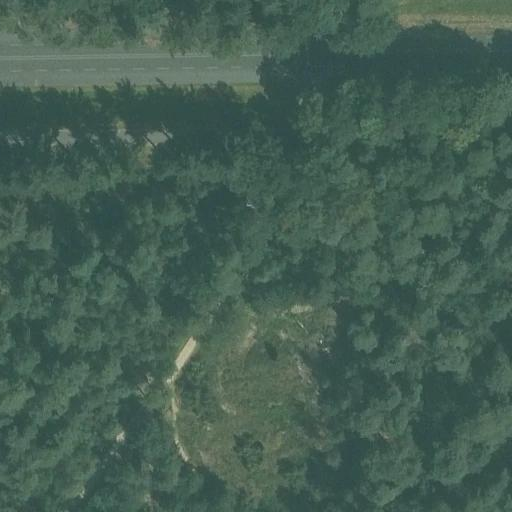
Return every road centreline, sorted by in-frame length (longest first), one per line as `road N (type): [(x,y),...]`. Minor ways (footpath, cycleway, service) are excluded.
road 1 (primary): [(0,58),(511,51)]
road 2 (track): [(86,493),(182,364),(275,198),(301,134),(310,53)]
road 3 (unclassified): [(301,134),(0,123)]
road 4 (unclassified): [(301,134),(511,125)]
